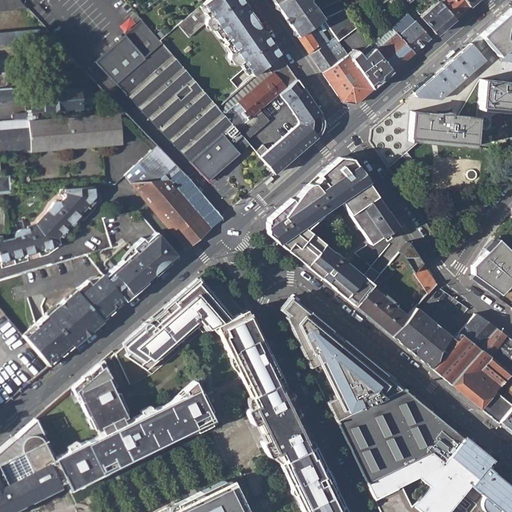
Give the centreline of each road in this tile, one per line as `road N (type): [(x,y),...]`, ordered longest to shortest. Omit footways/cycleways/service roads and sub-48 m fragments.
road 1 (residential): [(511,450),(298,275),(259,260)]
road 2 (tertiary): [(0,424),(230,226)]
road 3 (residential): [(259,260),(261,314),(359,511)]
road 4 (tertiary): [(345,128),(495,0)]
road 5 (residential): [(447,278),(345,128)]
road 6 (residential): [(256,0),(345,128)]
road 7 (tertiary): [(230,226),(345,128)]
